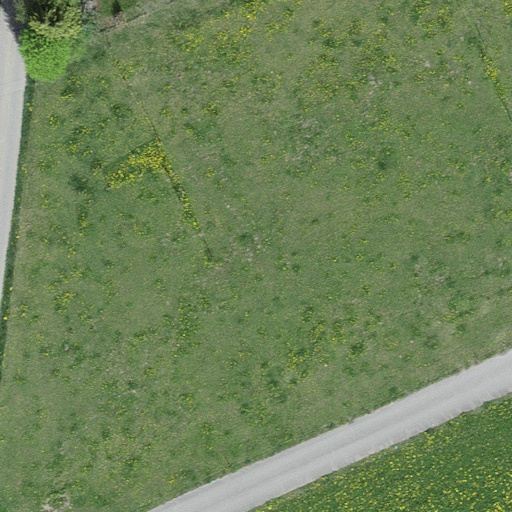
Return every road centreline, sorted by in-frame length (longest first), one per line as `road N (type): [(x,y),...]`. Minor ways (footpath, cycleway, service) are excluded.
road 1 (residential): [(511,376),(181,511)]
road 2 (residential): [(22,0),(0,197)]
